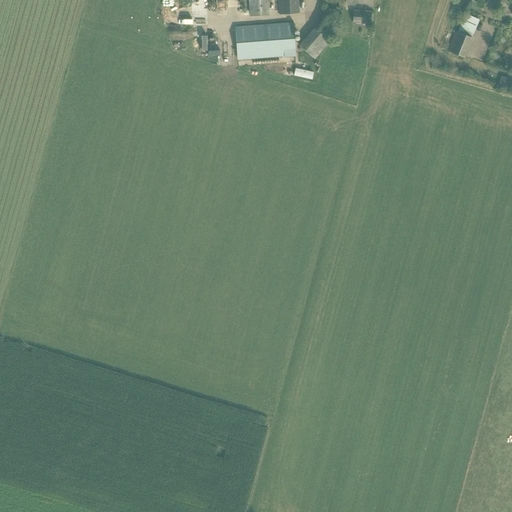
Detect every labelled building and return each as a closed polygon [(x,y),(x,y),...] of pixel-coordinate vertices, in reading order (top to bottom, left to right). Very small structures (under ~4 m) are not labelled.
[(248,0),(250,16),(269,15),(268,0),(248,0)] [(278,0),(279,14),(289,13),(299,13),(297,0),(278,0)] [(298,46),(314,59),(330,41),(323,36),(339,17),(329,10),(298,46)] [(353,23),(371,24),(371,12),(353,11),(353,23)] [(448,52),(463,58),(478,19),(466,14),(459,33),(456,32),(448,52)] [(235,27),(237,59),(294,55),(292,23),(235,27)] [(498,85),(508,88),(510,79),(501,77),(498,85)]
